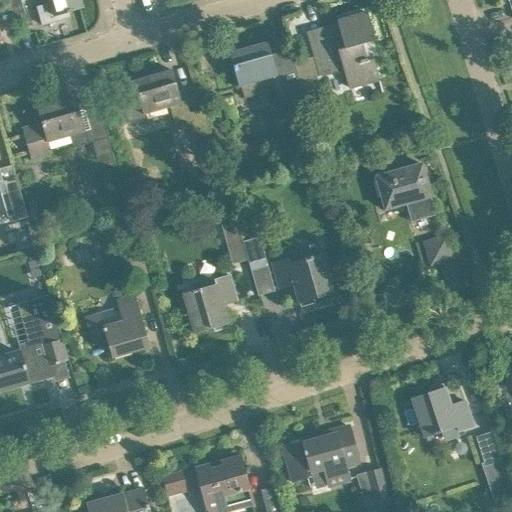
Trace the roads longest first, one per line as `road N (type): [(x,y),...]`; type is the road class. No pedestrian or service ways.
road 1 (residential): [(0,477),(270,399),(511,316)]
road 2 (residential): [(511,182),(458,0)]
road 3 (residential): [(0,76),(132,38)]
road 4 (residential): [(132,38),(263,0)]
